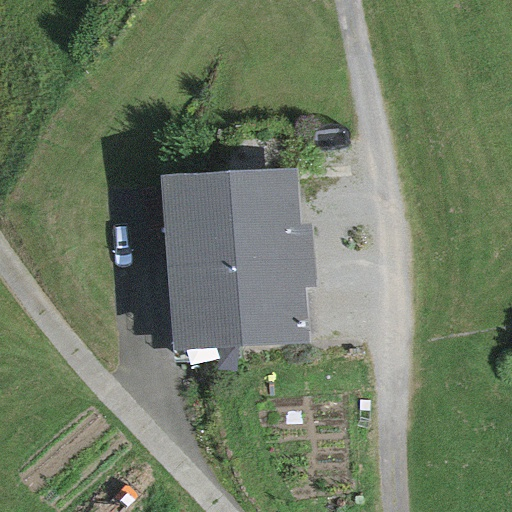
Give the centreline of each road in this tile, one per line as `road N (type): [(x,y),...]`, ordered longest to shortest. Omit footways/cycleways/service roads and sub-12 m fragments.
road 1 (track): [(398,511),(394,273),(349,0)]
road 2 (track): [(0,240),(121,398),(222,511)]
